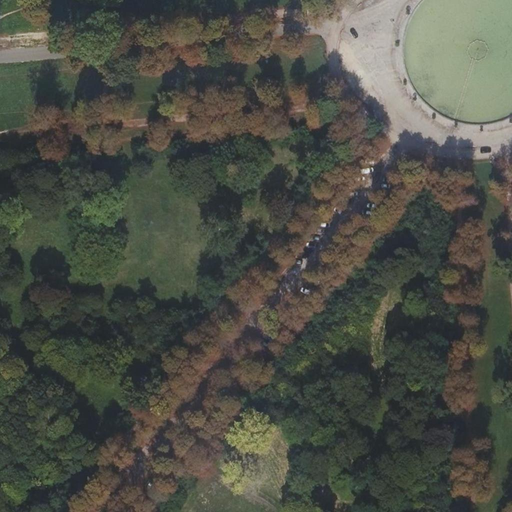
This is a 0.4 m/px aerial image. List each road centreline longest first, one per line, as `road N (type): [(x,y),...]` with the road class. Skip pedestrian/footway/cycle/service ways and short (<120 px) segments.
road 1 (track): [(387,96),(0,134)]
road 2 (unclassified): [(385,15),(0,56)]
road 3 (track): [(471,511),(450,147)]
road 4 (unclassified): [(385,15),(380,77),(408,124),(450,147),(511,142)]
road 5 (track): [(504,145),(511,283)]
